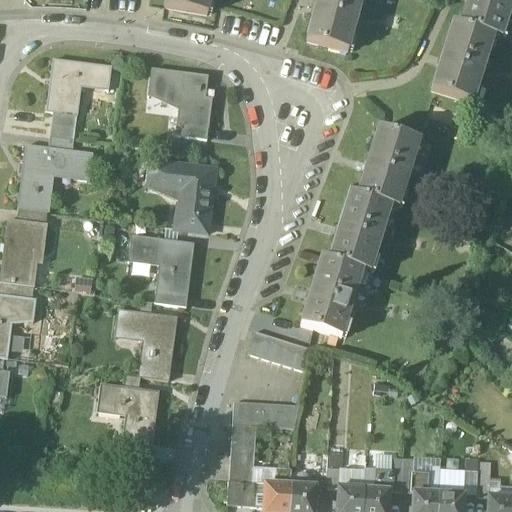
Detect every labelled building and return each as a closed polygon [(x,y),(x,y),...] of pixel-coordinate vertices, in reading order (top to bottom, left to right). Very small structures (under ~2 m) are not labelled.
[(164,0),(163,10),(206,18),(208,0),(164,0)] [(316,0),(305,45),(347,55),(360,0),(316,0)] [(511,0),(468,0),(460,29),(493,40),(501,42),(511,3),(511,0)] [(451,26),(431,94),(472,107),(493,40),(460,29),(451,26)] [(110,70),(52,63),(45,115),(52,116),(76,119),(80,85),(107,89),(110,70)] [(206,79),(150,72),(147,97),(178,101),(175,127),(207,131),(211,102),(204,101),(206,79)] [(76,119),(52,116),(51,128),(74,131),(76,119)] [(207,131),(175,127),(174,139),(206,143),(207,131)] [(74,131),(51,128),(49,141),(73,144),(74,131)] [(418,145),(378,132),(356,198),(390,209),(397,211),(418,145)] [(49,141),(48,152),(71,155),(73,144),(49,141)] [(17,213),(46,217),(48,217),(52,188),(48,188),(50,173),(74,176),(73,184),(89,186),(92,158),(71,155),(48,152),(25,149),(16,213),(17,213)] [(214,173),(150,164),(148,184),(180,188),(175,221),(207,225),(214,173)] [(356,198),(349,196),(328,263),(361,274),(369,276),(390,209),(356,198)] [(17,213),(16,225),(45,229),(46,217),(17,213)] [(207,225),(175,221),(174,232),(206,236),(207,225)] [(46,229),(45,229),(16,225),(6,224),(0,271),(0,286),(30,291),(34,256),(42,257),(46,229)] [(193,247),(130,239),(128,260),(159,264),(155,295),(187,299),(193,247)] [(328,263),(321,261),(299,328),(340,341),(361,274),(328,263)] [(30,291),(0,286),(0,298),(28,303),(30,291)] [(187,299),(155,295),(154,306),(185,310),(187,299)] [(35,303),(28,303),(0,298),(0,363),(3,364),(6,364),(12,320),(33,323),(35,303)] [(175,322),(117,314),(114,341),(141,345),(138,369),(168,373),(175,322)] [(310,354),(255,335),(247,358),(306,376),(310,354)] [(168,373),(138,369),(136,381),(166,385),(168,373)] [(8,377),(1,376),(0,375),(0,397),(6,398),(8,377)] [(157,396),(99,388),(97,408),(120,411),(119,420),(124,421),(121,444),(151,448),(157,396)] [(296,410),(231,406),(230,430),(255,432),(293,433),(296,410)] [(255,432),(230,430),(226,486),(251,487),(255,432)] [(151,448),(121,444),(119,455),(149,459),(151,448)] [(149,459),(119,455),(116,466),(152,469),(153,460),(149,459)] [(340,458),(327,457),(327,473),(339,474),(339,472),(340,458)] [(402,464),(390,463),(389,475),(392,476),(390,495),(400,496),(402,464)] [(475,500),(487,501),(488,481),(489,466),(477,465),(475,500)] [(338,485),(333,492),(333,494),(337,494),(335,511),(360,511),(362,493),(363,473),(339,472),(339,474),(338,485)] [(287,511),(289,489),(290,474),(274,473),(273,488),(256,487),(254,511),(287,511)] [(339,474),(327,473),(326,477),(325,492),(333,492),(338,485),(339,474)] [(386,511),(388,495),(390,495),(392,476),(389,475),(374,475),(373,494),(362,493),(360,511),(386,511)] [(411,477),(401,476),(400,496),(410,496),(411,477)] [(326,477),(319,477),(318,491),(325,492),(326,477)] [(436,511),(437,498),(427,497),(428,478),(411,477),(410,496),(412,497),(411,511),(436,511)] [(500,482),(488,481),(487,501),(486,511),(511,511),(511,510),(511,490),(500,490),(500,482)] [(251,487),(226,486),(225,511),(243,511),(254,511),(256,487),(251,487)] [(318,491),(289,489),(287,511),(312,511),(314,492),(318,492),(318,491)] [(462,511),(463,499),(437,498),(436,511),(462,511)]
